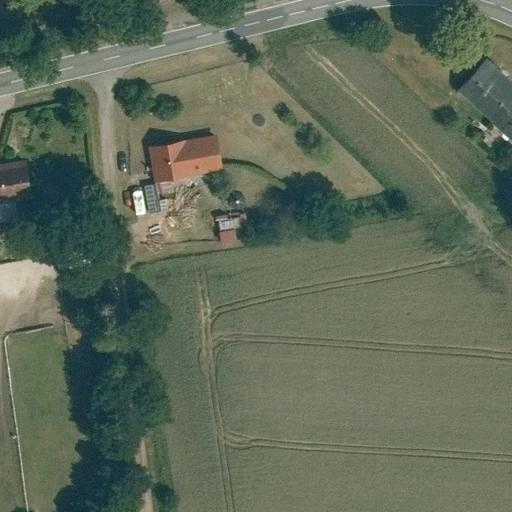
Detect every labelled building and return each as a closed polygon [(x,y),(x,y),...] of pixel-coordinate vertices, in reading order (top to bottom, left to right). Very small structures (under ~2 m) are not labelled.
[(511,77),(492,59),(463,89),(498,122),(511,106),(511,77)] [(511,106),(498,122),(511,135),(511,106)] [(222,135),(155,147),(161,182),(228,171),(222,135)] [(30,160),(0,165),(0,202),(36,196),(30,160)] [(217,245),(235,244),(234,230),(246,230),(245,216),(215,218),(217,245)]
